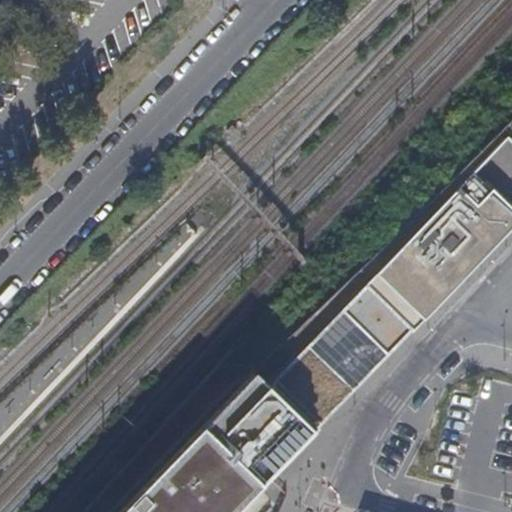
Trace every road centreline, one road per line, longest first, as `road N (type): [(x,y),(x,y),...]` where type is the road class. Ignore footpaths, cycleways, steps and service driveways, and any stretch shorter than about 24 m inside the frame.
road 1 (residential): [(0,288),(274,0)]
road 2 (residential): [(467,318),(389,399),(339,511)]
